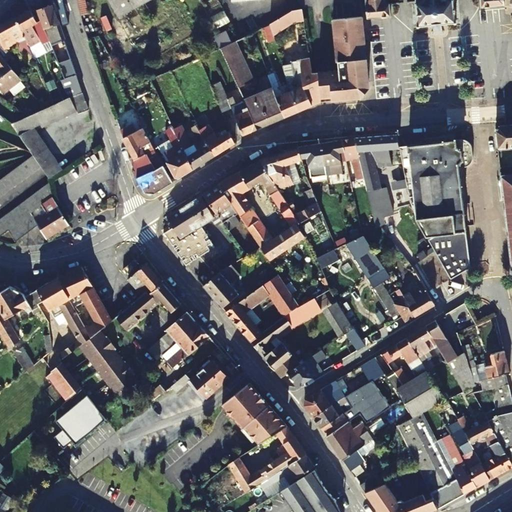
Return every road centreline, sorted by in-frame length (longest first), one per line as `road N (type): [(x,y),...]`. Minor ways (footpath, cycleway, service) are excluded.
road 1 (residential): [(511,113),(288,130),(137,219)]
road 2 (residential): [(511,333),(494,287),(476,289),(288,401)]
road 3 (residential): [(137,219),(288,401)]
road 4 (residential): [(61,0),(137,219)]
road 5 (residential): [(0,259),(69,256),(137,219)]
